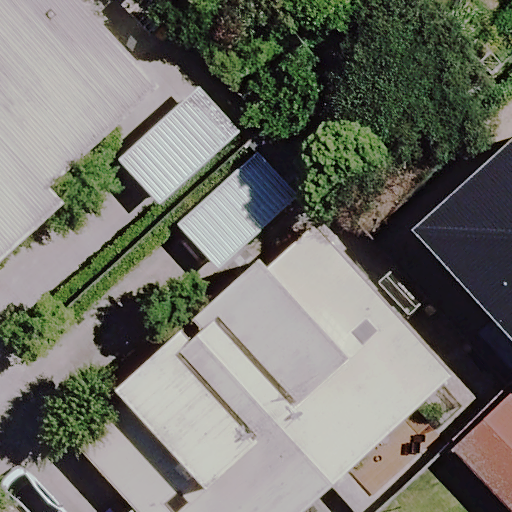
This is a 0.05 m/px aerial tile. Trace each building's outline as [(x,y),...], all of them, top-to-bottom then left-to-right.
[(0,0),(0,267),(63,208),(49,193),(158,90),(72,0),(0,0)] [(241,148),(200,96),(115,164),(156,216),(241,148)] [(173,237),(219,288),(296,217),(250,167),(173,237)] [(219,288),(57,434),(128,511),(3,511),(0,508),(0,511),(310,511),(449,386),(296,217),(219,288)] [(511,511),(511,403),(454,459),(504,511),(511,511)]
